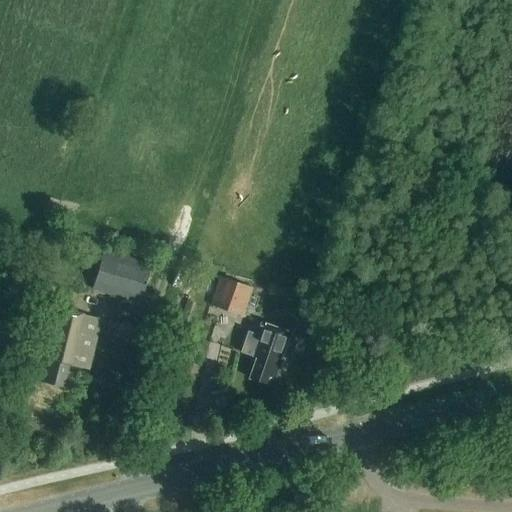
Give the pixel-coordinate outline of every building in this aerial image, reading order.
[(121,246),(118,255),(103,250),(91,291),(139,306),(151,266),(150,265),(153,256),(121,246)] [(209,307),(229,313),(242,318),(253,289),(218,277),(209,307)] [(34,362),(34,360),(43,362),(38,382),(63,389),(68,367),(73,367),(88,371),(102,321),(86,317),(55,310),(44,354),(36,352),(37,350),(26,347),(23,360),(34,362)] [(100,354),(137,364),(145,331),(108,321),(100,354)] [(260,324),(257,335),(247,332),(240,352),(250,356),(256,358),(249,380),(265,386),(268,378),(274,380),(289,335),(260,324)]
